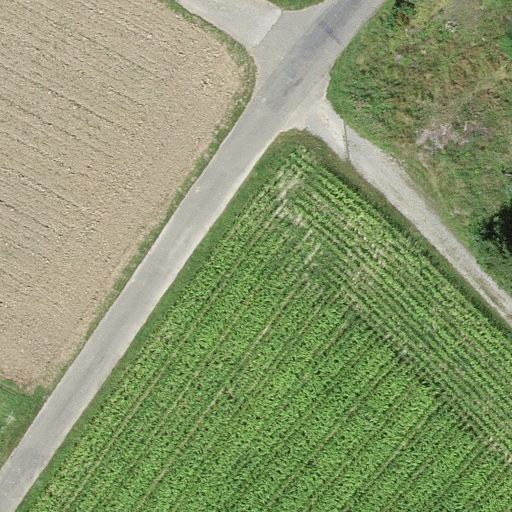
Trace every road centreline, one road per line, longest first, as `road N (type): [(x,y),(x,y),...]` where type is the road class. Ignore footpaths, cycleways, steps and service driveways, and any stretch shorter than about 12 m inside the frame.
road 1 (unclassified): [(0,494),(309,55),(362,0)]
road 2 (track): [(200,0),(309,55),(511,280)]
